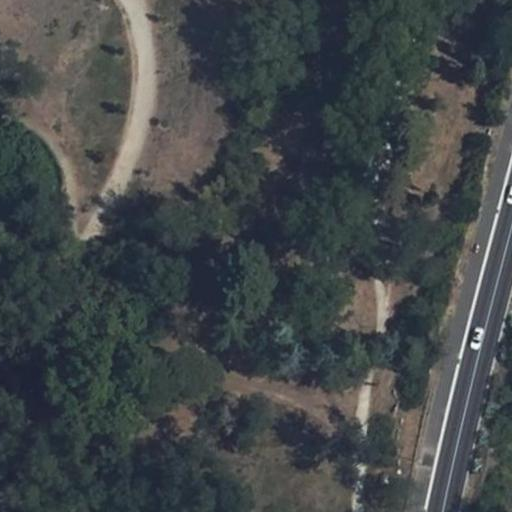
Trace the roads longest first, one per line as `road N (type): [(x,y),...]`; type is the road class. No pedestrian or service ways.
road 1 (track): [(428,0),(361,405),(158,335),(69,293)]
road 2 (track): [(131,0),(142,50),(129,152),(54,340),(15,511)]
road 3 (primary): [(438,511),(511,203)]
